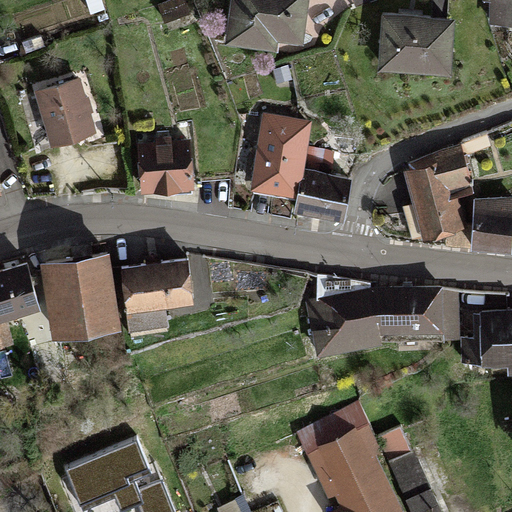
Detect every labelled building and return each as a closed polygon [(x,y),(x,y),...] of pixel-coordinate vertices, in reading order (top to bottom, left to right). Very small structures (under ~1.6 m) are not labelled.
[(184,0),(167,0),(158,3),(164,18),(188,10),(184,0)] [(305,0),(232,0),(228,36),(273,42),(275,33),(301,36),(305,0)] [(511,0),(484,0),(491,1),(489,17),(511,18),(511,0)] [(449,19),(385,15),(382,63),(446,68),(449,19)] [(78,80),(37,91),(52,142),(92,131),(78,80)] [(254,182),(299,189),(303,167),(299,166),(307,120),(265,113),(254,182)] [(490,143),(485,129),(461,137),(459,141),(463,152),(490,143)] [(187,139),(169,141),(169,135),(157,136),(157,142),(139,143),(143,187),(169,184),(170,192),(190,190),(190,183),(191,182),(187,139)] [(440,145),(409,160),(410,166),(406,167),(416,201),(424,233),(445,227),(444,245),(449,245),(450,243),(471,244),(471,242),(472,222),(465,221),(456,192),(474,188),(463,152),(459,141),(456,144),(440,145)] [(319,170),(303,167),(299,189),(297,205),(342,213),(348,174),(327,171),(328,164),(320,163),(319,170)] [(505,194),(474,196),(473,202),(511,204),(511,196),(505,196),(505,194)] [(424,233),(416,201),(409,203),(411,211),(406,213),(413,236),(424,233)] [(511,219),(511,204),(473,202),(472,222),(471,242),(496,244),(508,245),(510,245),(511,219)] [(106,251),(44,261),(56,330),(118,320),(106,251)] [(157,255),(146,256),(147,263),(158,261),(157,255)] [(147,263),(120,267),(129,325),(167,320),(164,300),(193,296),(187,257),(158,261),(147,263)] [(26,261),(0,269),(0,343),(12,340),(3,313),(38,302),(32,281),(30,275),(26,261)] [(316,272),(315,296),(307,298),(317,349),(378,336),(378,328),(440,327),(440,325),(457,324),(456,286),(442,285),(410,285),(402,286),(370,286),(369,280),(316,272)] [(465,359),(511,356),(511,307),(509,308),(506,308),(507,333),(482,334),(464,335),(465,359)] [(506,308),(481,308),(482,334),(507,333),(506,308)] [(167,320),(129,325),(130,334),(168,328),(167,320)] [(440,327),(378,328),(378,336),(457,335),(457,324),(440,325),(440,327)] [(358,400),(296,431),(306,450),(368,419),(358,400)] [(368,419),(306,450),(327,493),(337,488),(345,504),(335,509),(337,511),(399,511),(371,453),(382,448),(375,434),(368,419)] [(440,511),(399,422),(375,433),(382,448),(411,511),(440,511)] [(151,474),(137,437),(64,466),(82,510),(114,497),(117,506),(134,500),(138,511),(173,511),(161,481),(138,491),(134,481),(151,474)] [(0,486),(15,480),(10,468),(0,471),(0,486)] [(246,501),(239,504),(243,511),(247,511),(251,510),(246,501)]
